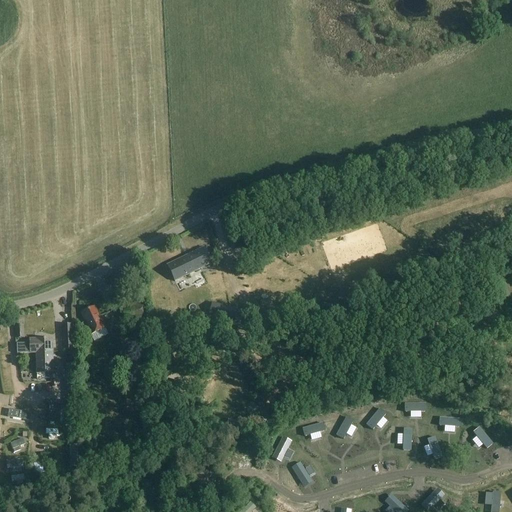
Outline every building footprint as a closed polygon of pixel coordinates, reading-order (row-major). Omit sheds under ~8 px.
[(205,251),(192,254),(192,257),(188,260),(187,258),(168,268),(175,282),(176,282),(175,281),(201,269),(201,270),(202,269),(201,265),(207,264),(208,264),(205,251)] [(147,325),(146,320),(143,303),(121,307),(125,324),(134,322),(135,327),(147,325)] [(212,303),(209,315),(222,318),(225,306),(212,303)] [(81,314),(91,336),(105,329),(95,308),(81,314)] [(16,326),(16,339),(24,339),(23,326),(16,326)] [(61,326),(62,350),(74,350),(73,326),(61,326)] [(17,354),(30,353),(30,355),(36,354),(36,355),(52,355),(52,339),(30,339),(30,342),(26,342),(26,344),(17,345),(17,354)] [(52,355),(36,355),(37,374),(37,380),(45,380),(53,380),(53,373),(52,355)] [(67,403),(68,403),(78,403),(76,371),(75,371),(68,371),(66,372),(64,372),(65,398),(67,398),(67,403)] [(161,382),(158,395),(178,398),(180,385),(161,382)] [(28,413),(7,410),(6,418),(27,421),(28,413)] [(150,412),(140,413),(141,424),(152,422),(150,412)]
